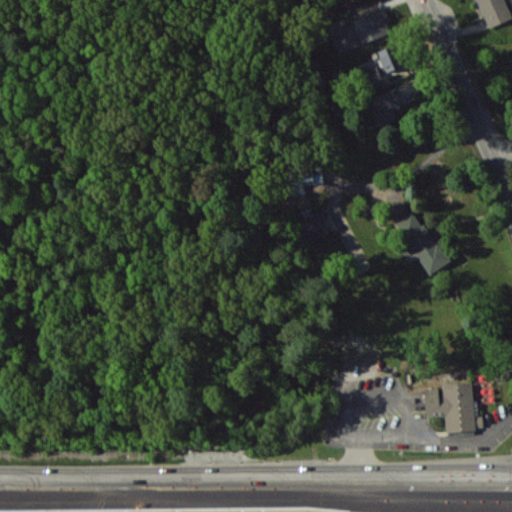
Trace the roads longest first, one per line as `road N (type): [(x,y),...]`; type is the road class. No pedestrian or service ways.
road 1 (primary): [(0,482),(511,486)]
road 2 (secondary): [(430,0),(511,212)]
